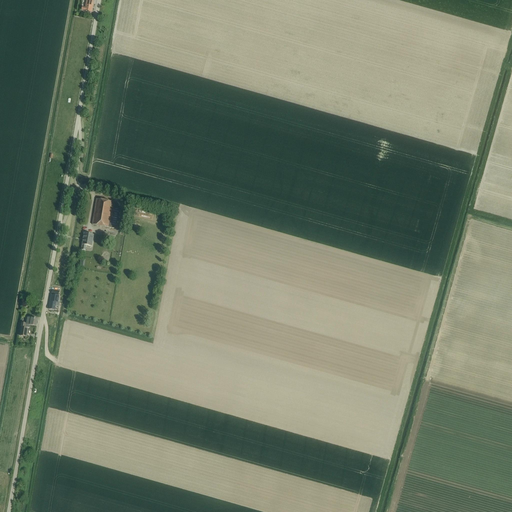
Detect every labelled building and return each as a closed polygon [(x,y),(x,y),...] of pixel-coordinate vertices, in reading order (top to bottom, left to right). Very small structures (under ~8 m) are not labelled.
[(81,10),(86,11),(91,12),(93,3),(93,0),(86,0),(86,2),(85,7),(82,6),(81,10)] [(115,228),(118,207),(112,207),(113,202),(101,200),(96,199),(92,224),(94,225),(115,228)] [(92,247),(95,235),(84,233),(81,249),(85,249),(86,246),(92,247)] [(58,312),(59,306),(60,303),(57,303),(58,297),(51,295),(50,302),(49,310),(58,312)] [(36,326),(37,319),(27,318),(27,323),(25,323),(22,323),(20,336),(27,337),(28,329),(26,328),(26,327),(30,328),(30,325),(36,326)]
